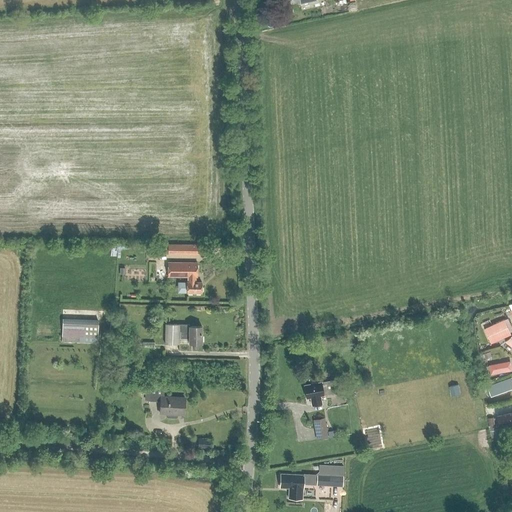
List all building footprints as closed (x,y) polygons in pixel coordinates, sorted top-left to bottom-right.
[(166,245),(166,254),(168,254),(168,255),(198,255),(198,245),(168,245),(166,245)] [(197,277),(197,263),(169,262),(168,276),(189,276),(189,281),(187,281),(187,292),(201,293),(201,281),(194,281),(195,277),(197,277)] [(489,339),(509,330),(509,331),(511,329),(511,326),(508,318),(505,320),(504,320),(485,329),(489,339)] [(98,337),(98,321),(62,320),(62,336),(98,337)] [(202,326),(201,326),(189,326),(189,324),(167,323),(166,343),(179,344),(179,338),(189,338),(188,343),(193,343),(193,348),(199,349),(199,343),(201,343),(202,326)] [(490,365),(490,366),(486,367),(488,375),(511,370),(510,362),(490,365)] [(511,379),(511,378),(488,386),(492,396),(511,388),(511,379)] [(311,382),(311,384),(304,385),(306,399),(309,398),(311,406),(321,404),(319,396),(334,393),(333,382),(321,384),(321,382),(317,383),(317,379),(310,380),(310,382),(311,382)] [(451,393),(460,391),(458,384),(450,386),(451,393)] [(162,398),(163,390),(150,389),(150,386),(127,385),(127,390),(145,391),(145,400),(149,401),(149,402),(159,403),(159,414),(165,414),(165,417),(166,418),(175,419),(177,418),(177,412),(183,413),(184,399),(162,398)] [(511,412),(510,413),(497,415),(498,423),(511,420),(511,412)] [(326,439),(323,419),(314,420),(317,440),(326,439)] [(503,427),(490,430),(493,442),(506,439),(503,427)] [(211,448),(211,439),(199,438),(198,447),(211,448)] [(320,465),(319,475),(343,476),(343,467),(331,466),(320,465)] [(303,489),(304,475),(291,475),(280,474),(280,488),(289,488),(288,499),(302,499),(303,489)]
